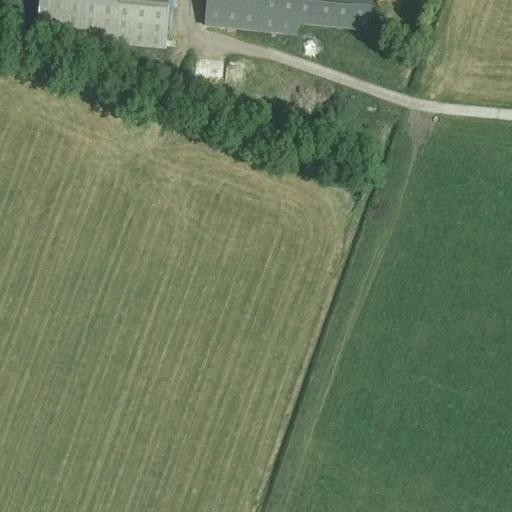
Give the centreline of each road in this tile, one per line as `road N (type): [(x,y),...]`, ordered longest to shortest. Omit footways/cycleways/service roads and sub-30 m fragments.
road 1 (track): [(185,37),(416,105),(511,114)]
road 2 (track): [(152,113),(376,194)]
